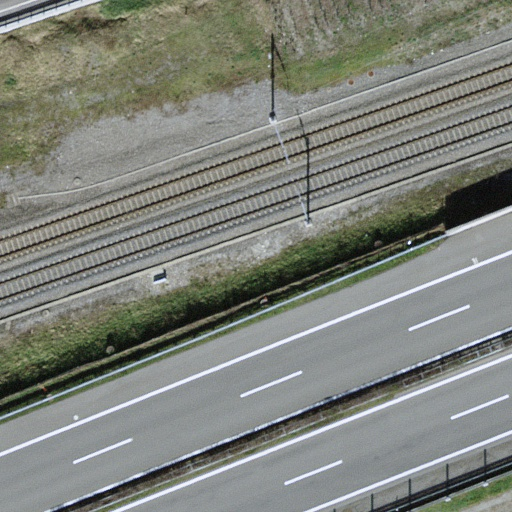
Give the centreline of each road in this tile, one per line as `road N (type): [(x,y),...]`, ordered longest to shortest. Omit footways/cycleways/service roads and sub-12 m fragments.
road 1 (motorway): [(511,288),(0,490)]
road 2 (motorway): [(218,511),(511,396)]
